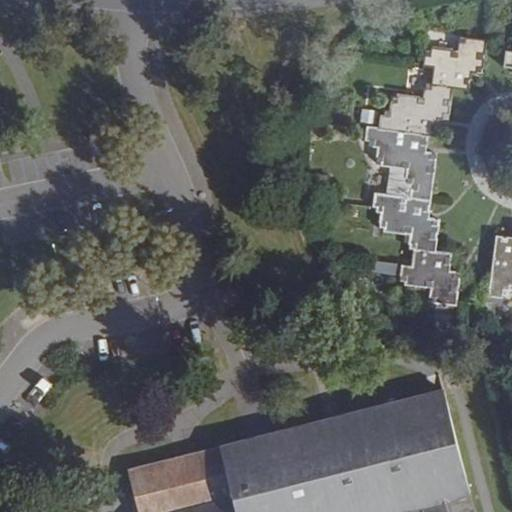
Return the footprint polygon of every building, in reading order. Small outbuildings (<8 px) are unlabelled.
[(482,75),(487,41),(462,38),(460,53),(433,49),(433,54),(427,54),(426,68),(437,70),(434,85),(456,88),(472,90),(473,80),(470,79),(470,73),(482,75)] [(439,119),(452,122),(456,88),(434,85),(429,85),(428,98),(402,95),(402,99),(396,99),(394,113),(389,112),(389,117),(384,116),(382,127),(382,130),(426,135),(439,137),(440,126),(437,125),(439,119)] [(421,146),(425,147),(426,135),(382,130),(382,127),(364,125),(363,139),(367,139),(366,147),(377,148),(376,161),(381,162),(381,166),(390,168),(386,193),(408,195),(429,198),(435,155),(420,153),(421,146)] [(417,235),(416,245),(419,245),(442,249),(446,217),(431,216),(432,209),(435,210),(436,199),(429,198),(408,195),(386,193),(379,191),(377,206),(383,206),(382,212),(386,212),(384,228),(391,228),(390,231),(417,235)] [(511,242),(511,239),(499,238),(491,300),(505,301),(506,297),(511,297),(511,242)] [(456,261),(457,251),(442,249),(419,245),(416,262),(405,260),(403,275),(408,275),(407,280),(435,283),(433,299),(458,303),(462,268),(450,267),(451,261),(456,261)] [(144,262),(140,247),(119,251),(122,266),(144,262)] [(324,421),(199,452),(129,470),(139,511),(421,511),(420,506),(425,505),(427,511),(474,511),(470,493),(444,391),(340,417),(337,405),(322,409),(324,421)]
